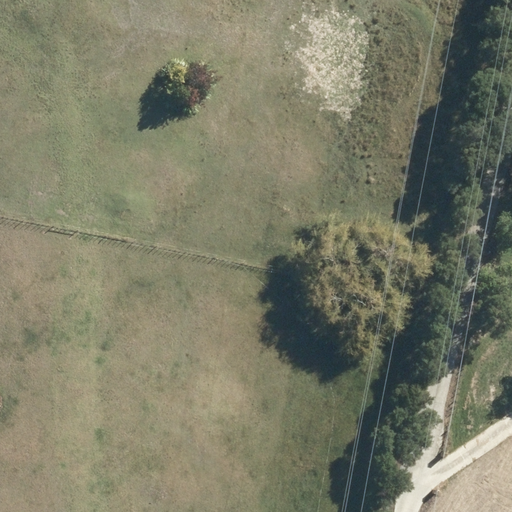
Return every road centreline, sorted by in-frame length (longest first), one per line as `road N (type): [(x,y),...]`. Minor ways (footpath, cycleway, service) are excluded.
road 1 (track): [(393,511),(511,57)]
road 2 (track): [(398,495),(511,421)]
